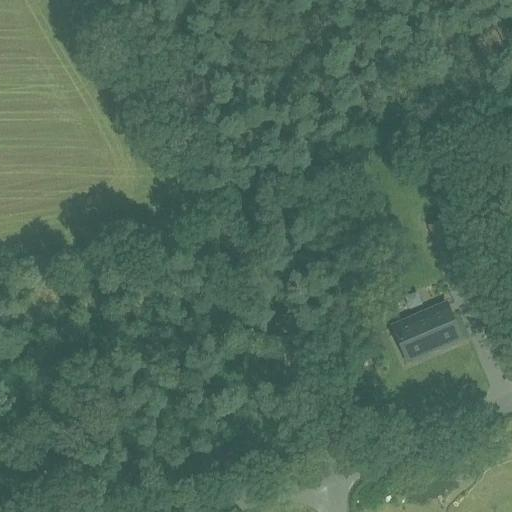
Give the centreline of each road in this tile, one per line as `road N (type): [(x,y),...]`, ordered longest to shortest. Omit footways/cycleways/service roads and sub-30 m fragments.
road 1 (unclassified): [(333,474),(307,391),(183,141),(100,0)]
road 2 (unclassified): [(333,474),(511,402)]
road 3 (unclassified): [(179,511),(333,474)]
